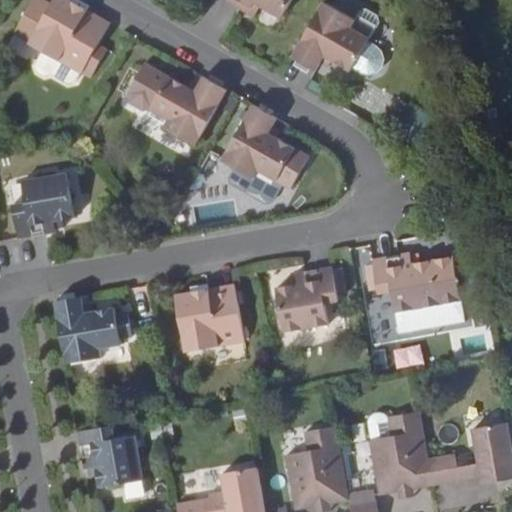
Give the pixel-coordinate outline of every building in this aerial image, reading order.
[(82,73),(111,22),(86,8),(83,15),(71,8),(74,2),(71,0),(54,0),(30,44),(82,73)] [(227,0),(228,0),(249,13),(256,2),(264,7),(282,17),(291,0),(227,0)] [(324,1),(293,56),(317,70),(321,61),(325,55),(332,59),(351,70),(353,67),(368,40),(370,37),(352,26),(356,19),(324,1)] [(83,15),(86,8),(74,2),(71,8),(83,15)] [(256,2),(249,13),(257,18),(264,7),(256,2)] [(377,45),(368,40),(353,67),(362,72),(380,72),(387,68),(387,58),(377,45)] [(325,55),(321,61),(329,66),(332,59),(325,55)] [(196,145),(228,89),(204,75),(199,85),(196,90),(188,85),(170,75),(151,109),(169,119),(165,127),(196,145)] [(191,80),(188,85),(196,90),(199,85),(191,80)] [(273,126),(278,117),(254,104),(222,159),(254,178),(259,170),(281,183),(292,189),(311,155),(296,147),(277,136),(270,132),(273,126)] [(280,130),(273,126),(270,132),(277,136),(280,130)] [(259,170),(254,178),(253,180),(253,187),(269,196),(275,194),(281,183),(259,170)] [(14,203),(19,238),(44,233),(57,231),(55,221),(61,219),(76,217),(67,173),(23,180),(27,201),(14,203)] [(63,230),(61,219),(55,221),(57,231),(63,230)] [(394,292),(397,312),(442,304),(433,260),(413,264),(411,253),(374,259),(380,294),(394,292)] [(277,287),(284,331),(330,324),(326,304),(339,302),(333,267),(296,273),(299,284),(277,287)] [(195,298),(194,291),(176,294),(186,351),(246,340),(236,284),(209,288),(210,296),(195,298)] [(209,288),(194,291),(195,298),(210,296),(209,288)] [(84,306),(83,296),(55,300),(67,363),(102,357),(101,347),(122,344),(115,307),(94,311),(85,312),(84,306)] [(433,342),(417,343),(420,364),(435,363),(433,342)] [(416,488),(434,484),(429,458),(421,410),(389,416),(392,435),(371,438),(380,494),(401,490),(405,489),(404,480),(410,479),(412,489),(416,488)] [(511,441),(508,422),(473,428),(479,462),(464,465),(466,479),(482,476),(497,473),(499,481),(511,479),(511,441)] [(113,424),(79,430),(85,467),(96,465),(98,472),(100,486),(144,479),(136,434),(116,438),(113,424)] [(350,497),(337,425),(305,431),(309,450),(287,454),(297,509),(317,505),(321,504),(319,495),(327,493),(329,503),(332,502),(350,499),(350,497)] [(429,458),(434,484),(459,480),(457,466),(454,454),(429,458)] [(85,467),(87,474),(98,472),(96,465),(85,467)] [(466,479),(464,465),(457,466),(459,480),(466,479)] [(266,511),(258,466),(222,472),(226,494),(210,497),(213,509),(213,510),(212,511),(266,511)] [(484,483),(499,481),(497,473),(482,476),(484,483)] [(405,489),(412,489),(410,479),(404,480),(405,489)] [(405,489),(401,490),(403,498),(417,496),(416,488),(412,489),(405,489)] [(321,504),(329,503),(327,493),(319,495),(321,504)] [(351,505),(352,511),(379,511),(376,493),(350,497),(350,499),(351,505)] [(204,498),(206,511),(212,511),(213,510),(210,497),(204,498)] [(178,502),(180,511),(206,511),(204,498),(178,502)] [(321,504),(317,505),(318,511),(328,511),(333,511),(332,502),(329,503),(321,504)]
